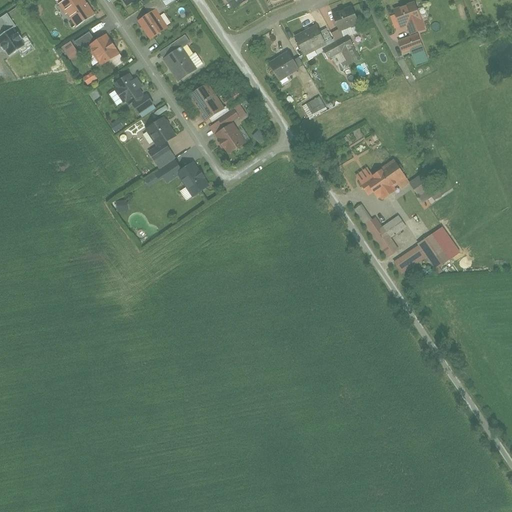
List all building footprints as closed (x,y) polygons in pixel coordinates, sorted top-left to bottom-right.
[(97,16),(85,0),(71,0),(62,7),(78,30),(97,16)] [(123,0),(129,8),(140,0),(123,0)] [(251,0),(226,0),(232,11),(251,0)] [(401,28),(408,26),(412,39),(419,37),(427,35),(422,19),(418,4),(396,11),(401,28)] [(348,10),(335,15),(343,34),(360,28),(360,26),(353,9),(348,10)] [(171,30),(158,12),(141,23),(154,42),(171,30)] [(9,16),(0,22),(0,33),(4,40),(16,31),(18,30),(9,16)] [(319,28),(295,39),(304,59),(328,47),(319,28)] [(28,48),(16,31),(4,40),(1,42),(13,59),(28,48)] [(97,44),(90,34),(76,44),(83,54),(97,44)] [(187,36),(161,54),(166,61),(192,43),(187,36)] [(122,56),(109,37),(89,50),(103,70),(122,56)] [(412,39),(400,43),(404,56),(423,51),(419,37),(412,39)] [(362,62),(354,49),(349,38),(325,51),(330,61),(341,56),(349,69),(362,62)] [(71,60),(80,53),(71,41),(62,47),(71,60)] [(197,68),(183,49),(164,62),(180,84),(199,71),(197,68)] [(287,50),(268,61),(277,77),(296,66),(287,50)] [(135,74),(115,87),(130,109),(149,96),(135,74)] [(99,81),(94,75),(85,81),(90,88),(99,81)] [(228,109),(210,86),(190,100),(208,124),(228,109)] [(239,93),(225,101),(230,109),(244,100),(239,93)] [(156,106),(149,96),(135,106),(142,116),(156,106)] [(322,99),(308,106),(314,117),(327,109),(322,99)] [(242,108),(210,130),(215,137),(247,115),(242,108)] [(114,132),(123,128),(120,119),(110,123),(114,132)] [(179,138),(166,120),(147,133),(160,151),(179,138)] [(248,144),(235,124),(216,136),(228,157),(248,144)] [(267,139),(260,132),(254,138),(261,145),(267,139)] [(177,162),(162,172),(170,183),(184,173),(177,162)] [(357,177),(365,188),(371,198),(376,195),(381,203),(411,184),(400,166),(397,162),(385,170),(386,172),(375,179),(369,169),(357,177)] [(213,189),(197,165),(179,177),(195,201),(213,189)] [(154,172),(143,179),(148,187),(159,180),(154,172)] [(118,212),(129,210),(127,200),(116,201),(118,212)] [(369,204),(355,213),(386,260),(399,251),(369,204)] [(444,230),(397,265),(416,290),(463,254),(444,230)]
